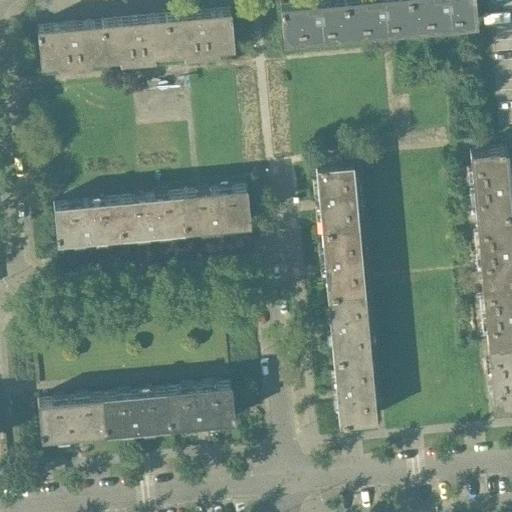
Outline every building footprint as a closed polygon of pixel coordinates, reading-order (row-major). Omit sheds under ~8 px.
[(344,0),(286,0),(279,1),(283,37),(347,31),(344,0)] [(408,0),(344,0),(347,31),(411,26),(408,0)] [(473,0),(408,0),(411,26),(475,20),(473,0)] [(229,5),(165,11),(168,48),(232,42),(229,5)] [(165,11),(101,17),(104,54),(168,48),(165,11)] [(36,23),(40,60),(104,54),(101,17),(36,23)] [(469,147),(470,162),(475,211),(511,208),(506,144),(469,147)] [(314,162),(316,178),(320,226),(357,222),(351,158),(314,162)] [(245,182),(208,185),(181,188),(184,225),(211,222),(211,228),(222,227),(222,221),(249,219),(245,182)] [(181,188),(144,191),(117,193),(121,231),(147,228),(147,234),(158,233),(158,227),(184,225),(181,188)] [(117,193),(81,197),(53,199),(56,237),(83,234),(84,240),(95,239),(94,233),(121,231),(117,193)] [(511,213),(511,208),(475,211),(481,275),(511,272),(511,213)] [(357,222),(320,226),(326,290),(363,286),(357,222)] [(511,272),(481,275),(486,339),(511,336),(511,272)] [(363,286),(326,290),(332,353),(369,350),(363,286)] [(511,336),(486,339),(492,404),(511,401),(511,336)] [(369,350),(332,353),(338,418),(375,414),(369,350)] [(233,415),(229,378),(165,384),(168,421),(195,419),(195,424),(206,423),(206,418),(233,415)] [(165,384),(101,390),(104,427),(120,426),(131,425),(131,430),(142,429),(142,424),(153,423),(168,421),(165,384)] [(101,390),(37,396),(40,433),(56,432),(67,431),(68,436),(79,435),(78,430),(89,429),(104,427),(101,390)]
